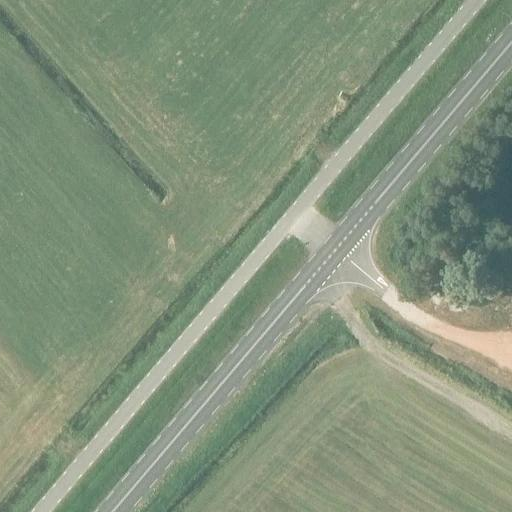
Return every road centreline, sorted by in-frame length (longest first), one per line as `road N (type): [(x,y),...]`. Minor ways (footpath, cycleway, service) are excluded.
road 1 (unclassified): [(41,511),(294,215)]
road 2 (primary): [(112,511),(334,250)]
road 3 (unclassified): [(294,215),(476,0)]
road 4 (primary): [(334,250),(511,41)]
